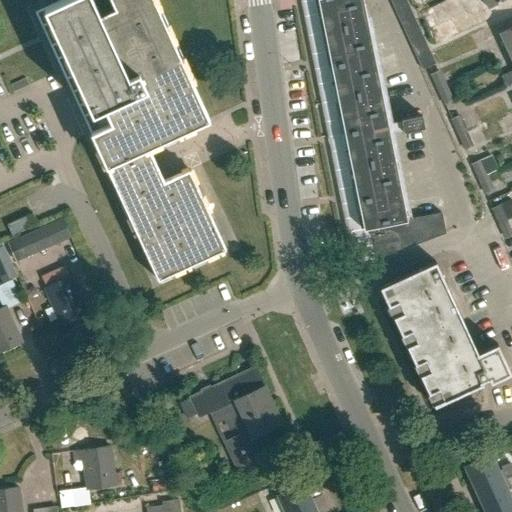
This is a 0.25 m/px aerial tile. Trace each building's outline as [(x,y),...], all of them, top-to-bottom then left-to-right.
[(209,119),(153,0),(110,0),(114,8),(97,15),(91,2),(94,1),(93,0),(60,0),(43,8),(92,113),(106,107),(113,122),(90,132),(158,281),(225,249),(189,170),(164,181),(148,148),(157,144),(160,148),(169,144),(167,140),(209,120),(209,119)] [(389,132),(387,125),(361,0),(314,0),(332,90),(361,233),(367,233),(373,257),(375,262),(401,252),(400,250),(412,246),(406,219),(389,132)] [(395,13),(408,7),(404,0),(403,0),(392,5),(395,13)] [(482,0),(470,0),(478,14),(487,9),(482,0)] [(482,0),(487,9),(502,0),(482,0)] [(398,20),(411,14),(408,7),(395,13),(398,20)] [(402,27),(415,21),(411,14),(398,20),(402,27)] [(451,20),(428,30),(435,44),(458,34),(451,20)] [(405,34),(418,28),(415,21),(402,27),(405,34)] [(509,56),(511,55),(511,26),(499,33),(509,56)] [(408,41),(421,35),(418,28),(405,34),(408,41)] [(424,42),(421,35),(408,41),(411,48),(424,42)] [(411,48),(415,55),(428,49),(424,42),(411,48)] [(431,57),(428,49),(415,55),(418,62),(431,57)] [(511,55),(509,56),(511,62),(511,72),(502,77),(506,86),(511,83),(511,55)] [(418,62),(421,70),(434,64),(431,57),(418,62)] [(429,75),(436,90),(447,85),(440,70),(429,75)] [(454,101),(447,85),(436,90),(443,106),(454,101)] [(421,115),(400,119),(401,122),(387,125),(389,132),(402,129),(402,132),(423,128),(421,115)] [(467,131),(460,116),(460,115),(450,120),(457,135),(467,131)] [(467,131),(457,135),(464,151),(474,146),(467,131)] [(477,179),(487,174),(497,171),(498,170),(492,156),(481,160),(480,160),(470,164),(477,179)] [(487,174),(477,179),(484,195),(495,190),(487,174)] [(497,224),(508,220),(501,204),(490,209),(497,224)] [(429,215),(434,238),(445,233),(441,213),(429,215)] [(32,214),(7,225),(11,235),(12,236),(37,224),(32,214)] [(423,242),(434,238),(429,215),(418,217),(423,242)] [(412,246),(423,242),(418,217),(406,219),(412,246)] [(8,243),(16,262),(71,237),(63,219),(8,243)] [(511,230),(508,220),(497,224),(504,240),(511,236),(511,230)] [(476,352),(435,261),(379,286),(384,297),(433,405),(481,383),(480,381),(488,378),(489,382),(509,373),(496,343),(476,352)] [(0,271),(0,293),(10,289),(2,271),(0,271)] [(61,324),(87,313),(70,277),(45,288),(61,324)] [(0,351),(21,343),(4,307),(0,308),(0,351)] [(282,424),(264,386),(255,367),(210,388),(209,386),(200,390),(201,392),(189,398),(178,403),(186,420),(197,414),(198,417),(220,407),(229,428),(237,424),(248,448),(229,457),(239,477),(278,459),(265,432),(282,424)] [(114,485),(109,446),(73,451),(75,460),(83,459),(87,489),(114,485)] [(501,480),(489,454),(464,466),(476,492),(501,480)] [(485,511),(495,511),(511,504),(511,503),(501,480),(476,492),(485,511)] [(304,511),(314,508),(302,482),(276,493),(284,511),(304,511)] [(0,511),(19,511),(17,488),(0,489),(0,511)] [(180,511),(178,499),(161,502),(161,505),(146,508),(146,511),(180,511)]
